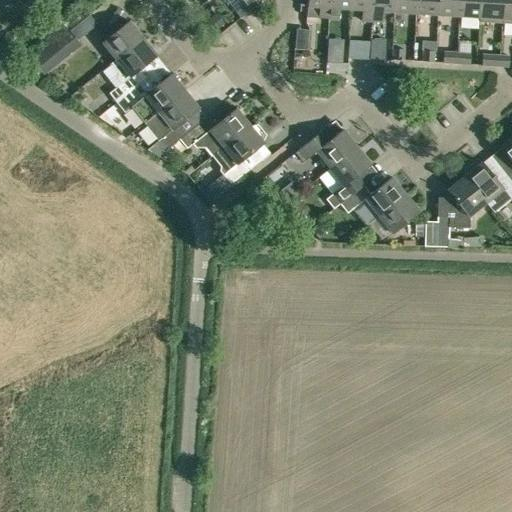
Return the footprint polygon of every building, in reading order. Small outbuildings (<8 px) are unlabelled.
[(241,0),(250,10),(257,4),(254,0),(241,0)] [(300,0),(300,6),(319,7),(318,18),(328,19),(329,0),(300,0)] [(329,0),(328,19),(339,19),(339,8),(351,9),(351,0),(329,0)] [(371,21),(372,0),(351,0),(351,9),(362,10),(361,21),(371,21)] [(394,12),(394,0),(372,0),(371,21),(382,22),(382,11),(394,12)] [(415,13),(416,0),(394,0),(394,12),(415,13)] [(416,0),(415,13),(437,15),(437,0),(416,0)] [(459,0),(437,0),(437,15),(458,16),(459,0)] [(479,21),(480,21),(481,0),(459,0),(458,16),(479,17),(479,21)] [(502,0),(481,0),(480,21),(502,22),(502,0)] [(511,0),(502,0),(502,22),(511,23),(511,0)] [(216,12),(209,17),(211,20),(217,27),(223,22),(218,15),(216,12)] [(77,40),(97,24),(89,15),(69,30),(77,40)] [(115,60),(143,38),(129,21),(102,43),(115,60)] [(123,97),(143,81),(135,72),(156,55),(143,38),(115,60),(122,68),(118,72),(117,78),(120,83),(115,87),(119,92),(112,97),(116,102),(123,97)] [(421,50),(423,50),(433,51),(435,51),(436,42),(421,41),(421,50)] [(32,61),(43,74),(65,57),(54,43),(32,61)] [(392,59),(403,60),(403,49),(393,48),(392,59)] [(353,49),(353,58),(368,59),(369,50),(353,49)] [(383,60),(384,51),(370,50),(369,59),(383,60)] [(422,61),(433,62),(433,51),(423,50),(422,61)] [(442,62),(455,63),(456,52),(443,52),(442,62)] [(470,53),(456,52),(455,63),(469,64),(470,53)] [(481,65),(495,66),(495,55),(482,54),(481,65)] [(509,56),(495,55),(495,66),(508,67),(509,56)] [(185,91),(171,73),(150,90),(143,81),(123,97),(144,123),(158,112),(185,91)] [(165,150),(179,139),(185,134),(196,124),(189,115),(199,108),(185,91),(158,112),(144,123),(165,150)] [(196,124),(185,134),(179,139),(186,149),(196,141),(198,143),(208,147),(207,151),(211,156),(213,155),(223,147),(250,125),(236,108),(214,126),(207,116),(198,123),(196,124)] [(250,125),(223,147),(213,155),(222,165),(221,170),(224,173),(223,175),(230,184),(250,169),(242,159),(264,142),(262,141),(266,136),(257,125),(252,127),(250,125)] [(329,168),(357,146),(343,129),(342,130),(333,137),(325,128),(314,137),(295,153),(302,162),(316,151),(329,168)] [(511,136),(499,147),(511,162),(511,171),(507,175),(511,181),(511,136)] [(361,171),(370,163),(357,146),(329,168),(330,169),(343,185),(331,194),(325,199),(333,209),(339,204),(357,190),(363,185),(369,180),(361,171)] [(481,162),(464,175),(486,203),(495,214),(511,200),(511,181),(507,175),(498,183),(481,162)] [(469,227),(470,216),(486,203),(464,175),(447,189),(451,195),(456,200),(453,203),(449,203),(449,213),(454,213),(453,227),(469,227)] [(363,185),(357,190),(339,204),(347,213),(364,199),(378,216),(405,194),(391,177),(370,194),(363,185)] [(295,196),(287,185),(278,193),(286,203),(289,201),(295,196)] [(405,194),(378,216),(392,233),(419,211),(405,194)] [(301,201),(293,207),(299,214),(307,208),(301,201)] [(449,217),(437,216),(437,221),(436,247),(448,247),(449,238),(449,227),(449,217)] [(425,221),(424,246),(436,247),(437,221),(425,221)]
